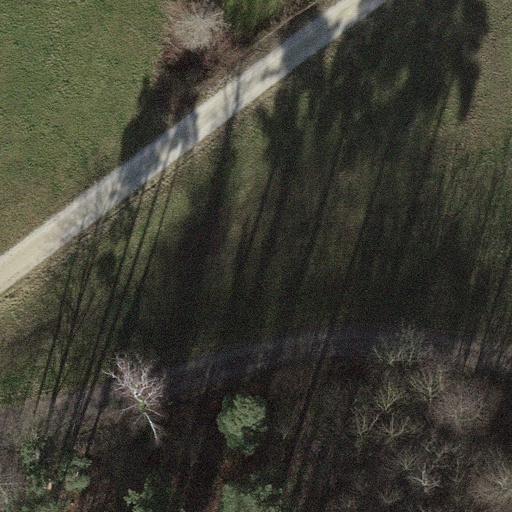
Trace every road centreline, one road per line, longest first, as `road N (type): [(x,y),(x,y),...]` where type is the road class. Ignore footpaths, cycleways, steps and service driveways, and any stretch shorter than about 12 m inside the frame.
road 1 (track): [(511,358),(395,341),(280,351),(0,422)]
road 2 (track): [(0,286),(369,0)]
